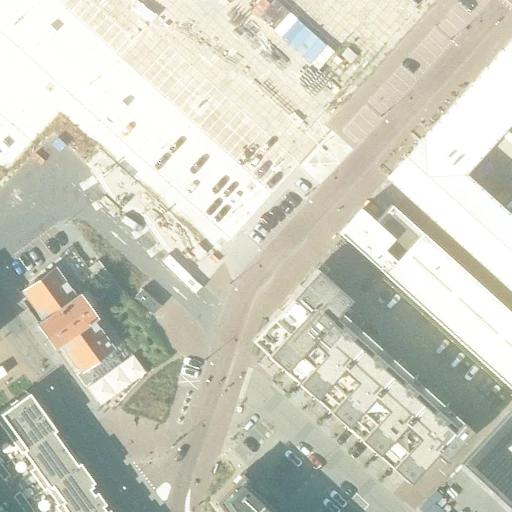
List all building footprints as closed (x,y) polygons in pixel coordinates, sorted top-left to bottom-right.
[(407,198),(426,214),(461,175),(511,119),(511,39),(386,179),(407,198)] [(473,257),(509,218),(461,175),(426,214),(473,257)] [(360,211),(338,235),(361,255),(383,276),(511,392),(511,316),(401,216),(391,207),(375,224),(360,211)] [(473,257),(506,287),(511,279),(511,221),(509,218),(473,257)] [(89,271),(87,272),(95,283),(111,303),(122,295),(99,263),(96,265),(89,271)] [(55,270),(22,294),(42,321),(36,325),(38,327),(42,332),(48,341),(54,350),(60,346),(93,322),(95,320),(87,308),(92,304),(84,293),(78,297),(78,296),(77,295),(75,297),(55,270)] [(337,312),(348,300),(314,270),(299,287),(268,321),(249,342),(264,355),(407,485),(434,456),(442,464),(470,433),(337,312)] [(142,290),(133,300),(152,316),(160,307),(142,290)] [(93,322),(60,346),(80,374),(82,372),(91,385),(120,364),(111,351),(113,350),(93,322)] [(9,407),(0,413),(0,428),(7,437),(40,414),(26,395),(16,402),(15,401),(8,405),(9,407)] [(511,511),(511,409),(460,465),(510,511),(511,511)] [(40,414),(7,437),(19,455),(20,456),(23,455),(21,453),(51,432),(52,433),(55,431),(52,428),(53,427),(43,412),(40,414)] [(51,432),(21,453),(23,455),(33,469),(34,471),(64,450),(52,433),(51,432)] [(33,469),(28,473),(29,474),(42,492),(43,493),(46,491),(45,490),(76,467),(75,465),(64,450),(34,471),(33,469)] [(76,467),(45,490),(46,491),(56,506),(57,507),(89,485),(90,486),(92,484),(78,464),(75,465),(76,467)] [(9,477),(2,467),(0,468),(0,478),(2,482),(9,477)] [(278,511),(240,476),(215,503),(221,511),(278,511)] [(56,506),(54,508),(55,509),(56,511),(87,511),(102,502),(96,493),(99,491),(94,485),(91,487),(90,486),(89,485),(57,507),(56,506)] [(26,503),(19,493),(13,497),(12,498),(19,508),(26,503)] [(102,502),(87,511),(109,511),(108,511),(111,509),(106,503),(104,505),(102,502)] [(32,511),(26,503),(19,508),(22,511),(32,511)]
